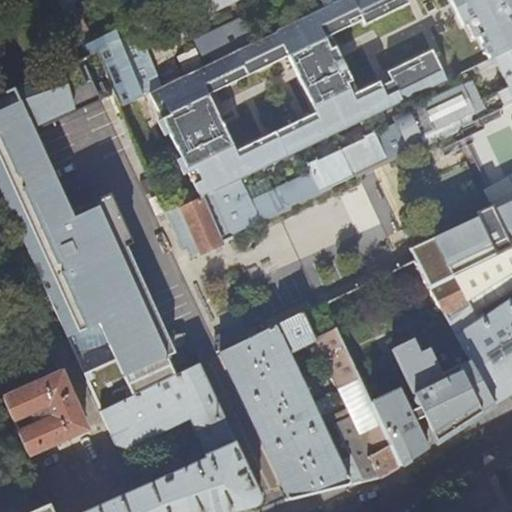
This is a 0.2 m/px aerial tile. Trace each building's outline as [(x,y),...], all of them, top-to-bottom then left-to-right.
[(194,136),(180,108),(207,95),(231,83),(259,69),(273,98),(316,78),(305,56),(299,58),(291,44),(298,41),(315,33),(325,27),(328,32),(329,36),(374,14),(367,0),(336,0),(256,39),(225,54),(167,82),(120,105),(144,159),(194,136)] [(202,0),(208,11),(229,0),(202,0)] [(420,6),(417,0),(409,0),(414,9),(420,6)] [(477,67),(511,50),(511,0),(417,0),(420,6),(414,9),(411,10),(427,45),(431,43),(437,40),(444,55),(455,77),(477,67)] [(256,39),(244,16),(213,31),(225,54),(256,39)] [(317,37),(328,32),(325,27),(315,33),(317,37)] [(167,82),(157,60),(133,71),(113,28),(83,42),(89,55),(97,52),(120,105),(167,82)] [(444,55),(437,40),(431,43),(438,58),(444,55)] [(305,56),(298,41),(291,44),(299,58),(305,56)] [(231,235),(470,121),(511,100),(511,50),(477,67),(480,72),(496,65),(507,87),(479,101),(470,83),(387,120),(392,130),(327,161),(330,169),(248,206),(237,180),(212,192),(231,235)] [(237,180),(415,96),(403,71),(358,93),(360,98),(362,103),(352,107),(334,116),(328,119),(320,102),(326,99),(316,78),(273,98),(287,128),(259,141),(235,153),(208,165),(194,136),(144,159),(167,212),(212,192),(237,180)] [(209,98),(233,88),(231,83),(207,95),(209,98)] [(96,303),(143,282),(106,201),(70,219),(25,120),(28,119),(14,87),(0,93),(0,189),(59,321),(96,303)] [(352,107),(362,103),(360,98),(350,102),(352,107)] [(334,116),(326,99),(320,102),(328,119),(334,116)] [(511,100),(470,121),(511,209),(511,100)] [(235,153),(259,141),(257,137),(233,148),(235,153)] [(392,228),(380,184),(360,189),(356,178),(348,180),(351,191),(329,197),(338,228),(351,224),(354,238),(392,228)] [(231,235),(212,192),(167,212),(167,215),(167,216),(181,248),(185,246),(190,256),(232,237),(231,235)] [(511,245),(440,281),(428,287),(464,351),(494,404),(501,399),(511,392),(511,296),(479,318),(475,311),(511,287),(511,245)] [(412,259),(413,260),(428,287),(440,281),(427,252),(412,259)] [(172,348),(166,335),(143,282),(96,303),(114,344),(129,371),(167,353),(167,352),(172,348)] [(290,352),(314,341),(312,337),(301,314),(278,325),(290,349),(289,350),(290,352)] [(220,352),(288,500),(318,493),(348,485),(274,327),(220,352)] [(368,402),(333,328),(312,337),(314,341),(325,365),(379,478),(380,478),(395,468),(398,466),(368,402)] [(100,410),(194,365),(183,333),(166,335),(172,348),(167,352),(167,353),(129,371),(114,344),(73,352),(100,410)] [(408,410),(397,388),(368,402),(398,466),(426,448),(412,419),(422,415),(435,442),(474,417),(486,409),(494,404),(464,351),(436,364),(428,350),(420,355),(412,341),(391,351),(417,406),(408,410)] [(81,511),(237,511),(253,508),(255,506),(257,504),(258,501),(258,496),(198,363),(194,365),(100,410),(99,411),(113,443),(124,448),(188,417),(193,428),(192,429),(193,432),(196,431),(206,454),(201,457),(202,459),(81,511)] [(379,478),(325,365),(309,373),(360,482),(379,478)] [(17,431),(28,455),(85,430),(61,372),(2,398),(12,420),(29,413),(34,424),(17,431)]
